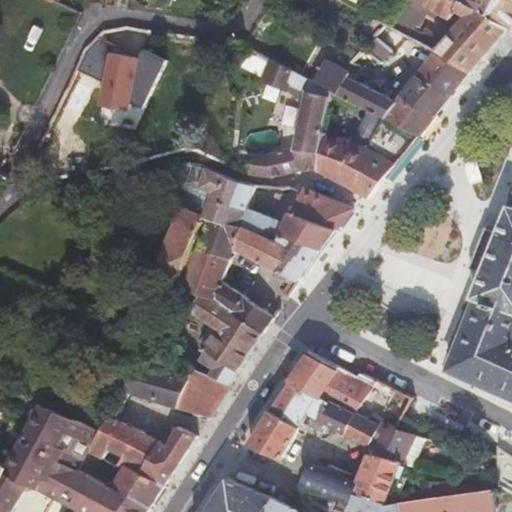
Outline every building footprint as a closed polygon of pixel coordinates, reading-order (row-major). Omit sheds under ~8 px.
[(389,0),(388,0),(381,13),(397,21),(404,7),(389,0)] [(435,54),(473,75),(506,35),(510,31),(455,0),(453,0),(409,0),(457,27),(435,54)] [(511,0),(454,0),(455,0),(510,31),(511,27),(511,0)] [(253,30),(244,46),(259,53),(267,38),(253,30)] [(372,39),(361,49),(379,65),(389,54),(372,39)] [(153,105),(168,55),(147,49),(145,56),(96,42),(88,70),(111,77),(100,116),(127,124),(134,100),(153,105)] [(418,75),(451,99),(471,74),(435,54),(418,75)] [(253,154),(249,174),(274,177),(301,171),(315,170),(322,134),(331,91),(311,81),(272,60),(262,81),(280,90),(284,84),(304,94),(293,148),(277,147),(276,156),(253,154)] [(322,60),(311,81),(331,91),(386,119),(420,137),(437,116),(401,96),(396,103),(361,85),(345,77),(347,73),(322,60)] [(401,96),(437,116),(438,115),(451,99),(418,75),(401,96)] [(322,134),(315,170),(369,199),(420,137),(386,119),(366,150),(349,142),(322,134)] [(190,171),(188,162),(187,162),(148,170),(150,179),(190,171)] [(197,184),(198,183),(204,166),(195,164),(189,181),(193,183),(197,184)] [(239,227),(241,223),(246,207),(254,186),(244,186),(204,166),(198,183),(215,191),(204,217),(210,220),(239,227)] [(120,186),(150,179),(148,170),(123,175),(118,176),(120,186)] [(185,210),(204,217),(215,191),(198,183),(197,184),(193,183),(185,185),(176,206),(185,210)] [(58,207),(68,186),(44,192),(36,195),(58,207)] [(292,211),(337,230),(351,210),(305,190),(303,194),(295,207),(292,211)] [(246,207),(241,223),(323,250),(337,230),(292,211),(295,207),(289,203),(279,218),(246,207)] [(181,277),(204,217),(185,210),(162,268),(181,277)] [(511,212),(507,226),(504,233),(486,227),(473,261),(491,268),(481,299),(454,370),(497,387),(495,393),(511,401),(511,212)] [(323,250),(241,223),(239,227),(210,220),(200,248),(231,260),(240,251),(277,270),(274,275),(288,283),(282,292),(290,298),(316,261),(323,250)] [(202,296),(264,335),(275,319),(220,283),(225,274),(231,260),(200,248),(185,288),(202,296)] [(173,409),(206,418),(264,335),(202,296),(185,288),(177,308),(190,316),(192,312),(212,324),(220,329),(208,348),(200,359),(214,368),(210,375),(198,368),(191,378),(173,409)] [(220,329),(212,324),(200,342),(208,348),(220,329)] [(398,427),(413,400),(383,384),(360,374),(356,377),(310,351),(292,379),(361,416),(362,413),(375,388),(392,398),(382,417),(385,419),(391,421),(390,425),(398,427)] [(112,359),(98,352),(87,370),(122,388),(132,370),(112,359)] [(132,370),(122,388),(119,394),(173,409),(191,378),(132,369),(132,370)] [(361,416),(292,379),(273,408),(301,424),(303,421),(323,431),(327,424),(367,443),(374,446),(384,423),(379,421),(374,419),(362,413),(361,416)] [(0,462),(0,465),(1,465),(36,479),(78,500),(100,511),(146,511),(150,508),(111,488),(78,472),(52,459),(74,419),(42,404),(8,467),(0,462)] [(301,424),(273,408),(250,443),(283,458),(301,424)] [(126,468),(165,487),(194,437),(177,429),(176,432),(170,428),(164,439),(170,442),(168,447),(161,444),(106,418),(99,431),(88,451),(103,459),(108,449),(122,456),(118,464),(126,468)] [(52,459),(78,472),(88,451),(99,431),(74,419),(52,459)] [(414,432),(398,427),(390,425),(389,426),(384,423),(374,446),(378,447),(376,455),(377,455),(403,463),(414,432)] [(164,439),(161,444),(168,447),(170,442),(164,439)] [(511,511),(511,456),(500,448),(502,490),(511,495),(511,511)] [(401,468),(403,463),(377,455),(376,455),(371,452),(357,484),(353,492),(387,504),(398,477),(421,484),(425,477),(401,468)] [(431,499),(387,504),(353,492),(357,484),(348,480),(350,476),(327,465),(325,469),(308,462),(307,462),(303,485),(339,496),(338,505),(358,511),(468,511),(496,508),(493,491),(491,491),(463,495),(452,497),(440,498),(434,499),(431,499)] [(0,465),(0,511),(100,511),(78,500),(36,479),(1,465),(0,465)] [(111,488),(150,508),(159,496),(165,487),(126,468),(119,477),(112,474),(107,481),(113,485),(111,488)] [(269,511),(274,498),(230,478),(205,511),(269,511)] [(452,497),(463,495),(462,485),(462,482),(461,482),(451,483),(452,497)] [(428,483),(431,499),(434,499),(440,498),(438,483),(428,483)] [(438,483),(440,498),(452,497),(451,483),(447,483),(438,483)] [(463,495),(491,491),(490,483),(462,485),(463,495)] [(289,511),(291,506),(274,498),(269,511),(289,511)]
